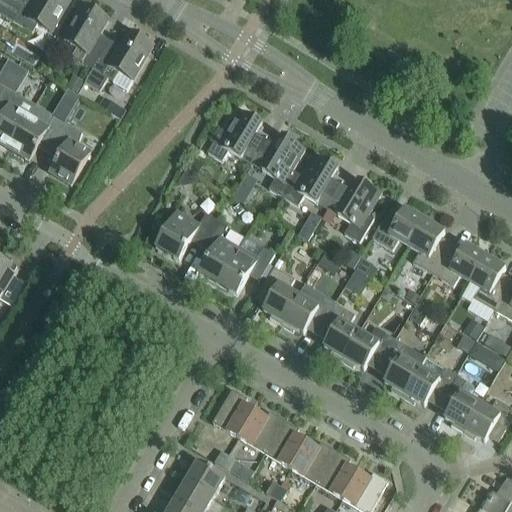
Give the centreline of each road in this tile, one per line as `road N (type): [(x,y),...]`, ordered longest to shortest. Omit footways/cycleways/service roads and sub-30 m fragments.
road 1 (residential): [(218,337),(417,456),(428,476),(418,511)]
road 2 (residential): [(0,200),(218,337)]
road 3 (residential): [(113,511),(218,337)]
road 4 (unclassified): [(474,188),(313,94)]
road 5 (unclassified): [(313,94),(257,44),(179,11)]
road 6 (unclassified): [(179,11),(231,58),(313,94)]
